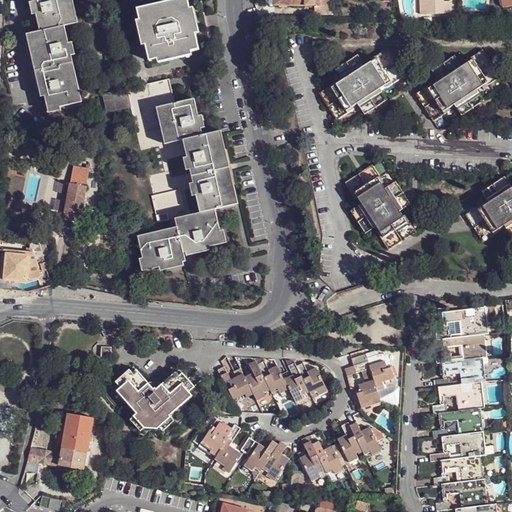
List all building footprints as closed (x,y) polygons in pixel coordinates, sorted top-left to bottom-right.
[(40,30),(65,25),(76,23),(70,0),(33,0),(34,0),(37,13),(40,30)] [(188,9),(186,0),(177,0),(137,9),(139,20),(145,45),(149,61),(156,59),(190,51),(198,49),(194,33),(188,9)] [(417,0),(418,14),(451,13),(450,0),(447,0),(446,0),(417,0)] [(511,0),(500,0),(502,9),(511,7),(511,0)] [(314,6),(313,15),(327,16),(328,7),(314,6)] [(192,8),(188,9),(194,33),(198,32),(192,8)] [(141,46),(145,45),(139,20),(135,21),(141,46)] [(61,106),(82,101),(72,55),(69,42),(65,25),(40,30),(31,33),(45,95),(48,109),(61,106)] [(45,95),(31,33),(27,33),(41,96),(45,95)] [(334,83),(316,94),(334,122),(351,111),(350,109),(355,105),(362,117),(388,101),(381,90),(387,86),(387,88),(405,77),(388,49),(370,60),(372,62),(366,65),(359,54),(334,71),(340,82),(336,85),(334,83)] [(191,55),(190,51),(156,59),(157,63),(191,55)] [(434,83),(416,94),(434,121),(452,111),(450,108),(455,105),(461,115),(485,100),(479,90),(484,87),(486,89),(503,78),(486,51),(468,61),(470,64),(465,66),(458,56),(433,70),(440,82),(435,85),(434,83)] [(108,112),(132,107),(128,89),(114,93),(115,100),(106,102),(108,112)] [(202,135),(193,99),(160,107),(169,143),(183,140),(202,135)] [(164,144),(169,143),(160,107),(156,108),(164,144)] [(220,131),(217,132),(234,205),(237,204),(220,131)] [(234,205),(217,132),(202,135),(183,140),(187,157),(189,169),(192,183),(196,195),(200,212),(214,209),(234,205)] [(385,183),(373,165),(347,182),(358,201),(360,200),(362,204),(352,211),(368,237),(379,231),(381,235),(379,236),(391,254),(418,236),(408,220),(405,221),(402,216),(414,209),(397,183),(387,190),(383,184),(385,183)] [(89,169),(73,166),(71,183),(85,186),(89,169)] [(511,183),(507,176),(483,191),(490,200),(485,204),(484,202),(466,213),(483,241),(501,230),(500,228),(505,225),(511,236),(511,235),(511,183)] [(71,183),(64,214),(72,215),(79,216),(85,186),(71,183)] [(200,212),(175,218),(177,227),(183,252),(186,252),(214,245),(222,243),(219,231),(214,209),(200,212)] [(177,227),(137,236),(142,258),(145,270),(159,267),(182,261),(185,261),(183,252),(177,227)] [(89,256),(92,237),(87,236),(83,255),(89,256)] [(215,249),(214,245),(186,252),(186,255),(215,249)] [(33,254),(7,254),(7,283),(24,282),(24,280),(30,280),(38,278),(33,254)] [(183,265),(182,261),(159,267),(160,270),(183,265)] [(489,334),(486,307),(475,309),(475,315),(464,316),(464,309),(442,312),(443,323),(460,321),(461,337),(485,334),(489,334)] [(436,332),(436,340),(443,339),(449,338),(449,330),(443,331),(436,332)] [(487,357),(485,334),(461,337),(449,338),(443,339),(444,356),(435,357),(436,364),(442,363),(452,362),(451,348),(462,347),(464,361),(484,359),(487,357)] [(368,353),(351,358),(353,367),(370,361),(368,353)] [(486,382),(484,359),(464,361),(452,362),(442,363),(443,379),(435,381),(435,388),(438,387),(450,386),(449,372),(460,371),(461,384),(461,385),(471,384),(482,382),(486,382)] [(254,371),(245,375),(254,393),(258,400),(267,395),(265,392),(271,389),(260,366),(257,360),(250,363),(254,371)] [(386,360),(371,365),(372,369),(375,380),(378,389),(384,387),(383,382),(396,378),(391,363),(388,364),(386,360)] [(353,367),(347,368),(348,371),(349,375),(355,374),(372,369),(371,365),(370,361),(353,367)] [(294,373),(285,378),(290,388),(297,403),(306,398),(304,395),(311,392),(297,362),(295,362),(290,365),(294,373)] [(306,363),(297,362),(311,392),(312,393),(318,390),(320,395),(329,391),(317,366),(309,370),(306,363)] [(267,363),(260,366),(271,389),(273,392),(278,389),(280,393),(290,388),(285,378),(283,374),(279,365),(270,369),(267,363)] [(225,366),(218,369),(225,384),(228,382),(230,386),(227,388),(233,400),(244,394),(246,397),(254,393),(245,375),(244,374),(243,370),(235,374),(237,377),(232,380),(225,366)] [(130,370),(115,382),(130,400),(127,403),(136,413),(132,417),(142,428),(151,421),(157,428),(159,427),(161,430),(184,411),(181,408),(199,392),(182,372),(179,375),(177,372),(156,389),(155,388),(154,388),(136,368),(131,371),(130,370)] [(396,378),(383,382),(384,387),(378,389),(379,391),(396,386),(397,383),(396,378)] [(359,390),(355,391),(360,408),(382,402),(379,391),(378,389),(375,380),(358,385),(359,390)] [(484,409),(482,382),(471,384),(471,389),(462,391),(461,385),(461,384),(450,386),(438,387),(440,400),(456,398),(457,412),(481,409),(484,409)] [(483,433),(481,409),(457,412),(445,413),(439,414),(440,431),(433,432),(433,440),(442,438),(448,438),(447,424),(457,423),(459,436),(483,433)] [(62,448),(87,452),(93,418),(69,413),(62,448)] [(335,441),(347,465),(360,459),(358,455),(364,452),(351,426),(349,422),(341,426),(346,435),(335,441)] [(351,426),(364,452),(365,455),(372,452),(374,456),(382,452),(370,428),(362,431),(357,423),(351,426)] [(211,426),(200,443),(211,450),(209,452),(218,457),(224,448),(230,439),(235,441),(242,431),(233,425),(226,435),(211,426)] [(485,456),(483,433),(459,436),(448,438),(442,438),(443,453),(435,455),(436,462),(439,461),(451,460),(449,447),(459,445),(461,459),(482,456),(485,456)] [(250,437),(240,450),(248,455),(257,442),(250,437)] [(259,443),(243,466),(252,472),(255,469),(261,473),(263,470),(279,445),(271,440),(266,448),(259,443)] [(300,458),(312,482),(321,478),(319,474),(327,471),(313,444),(311,440),(304,444),(308,453),(300,458)] [(313,444),(327,471),(329,474),(332,472),(334,475),(347,469),(335,444),(326,449),(321,440),(313,444)] [(279,445),(263,470),(267,473),(265,476),(275,482),(290,459),(282,454),(288,446),(282,442),(279,445)] [(226,450),(224,448),(218,457),(216,460),(225,466),(223,469),(229,473),(243,453),(229,445),(226,450)] [(29,448),(26,459),(59,465),(61,454),(29,448)] [(87,452),(62,448),(61,454),(59,465),(84,470),(87,452)] [(485,480),(482,456),(461,459),(451,460),(439,461),(441,478),(434,478),(435,486),(441,485),(450,484),(448,471),(459,469),(460,483),(464,483),(474,482),(485,480)] [(488,507),(485,480),(474,482),(474,488),(465,489),(464,483),(460,483),(450,484),(441,485),(443,497),(460,495),(461,510),(488,507)] [(63,500),(42,495),(40,506),(60,511),(63,500)] [(436,511),(444,511),(450,511),(450,503),(443,503),(436,504),(436,511)]
